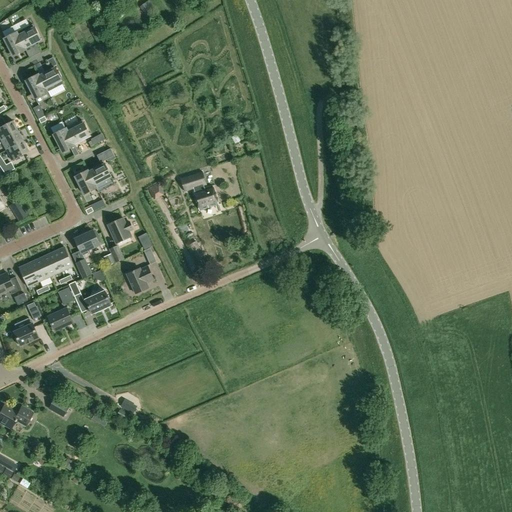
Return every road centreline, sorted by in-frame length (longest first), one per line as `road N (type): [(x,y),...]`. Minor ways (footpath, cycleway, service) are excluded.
road 1 (residential): [(6,378),(322,235)]
road 2 (tertiary): [(416,511),(387,353),(322,235)]
road 3 (residential): [(0,66),(72,208),(65,223),(0,253)]
road 4 (tertiary): [(322,235),(250,0)]
road 5 (track): [(315,221),(321,104),(359,86)]
